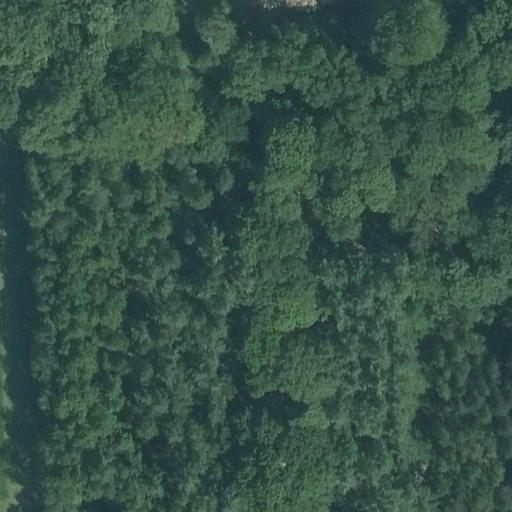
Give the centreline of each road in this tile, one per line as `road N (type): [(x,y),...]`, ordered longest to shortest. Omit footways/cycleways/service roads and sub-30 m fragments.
road 1 (track): [(61,82),(511,50)]
road 2 (track): [(290,511),(268,67)]
